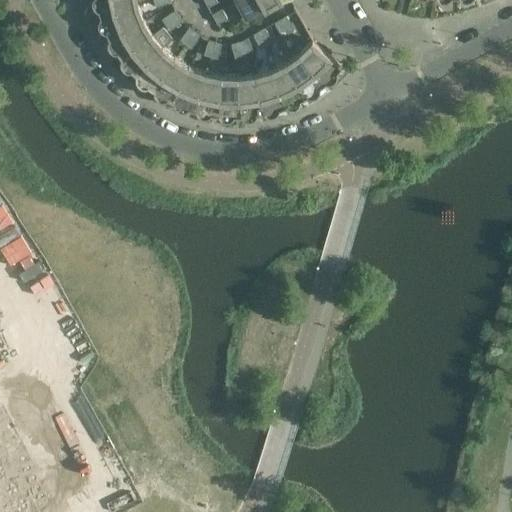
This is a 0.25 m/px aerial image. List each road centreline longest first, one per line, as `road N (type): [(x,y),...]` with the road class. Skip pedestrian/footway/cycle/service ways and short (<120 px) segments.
road 1 (residential): [(389,96),(262,153),(195,149),(141,127),(97,92),(41,0)]
road 2 (residential): [(389,96),(511,29)]
